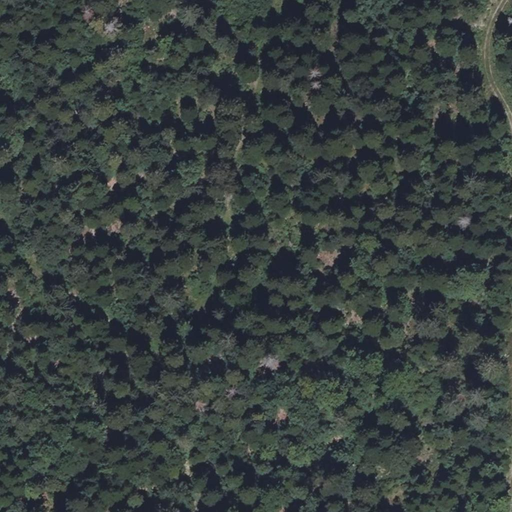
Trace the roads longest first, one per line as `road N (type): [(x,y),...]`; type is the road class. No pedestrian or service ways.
road 1 (track): [(154,349),(207,308),(230,268),(234,162),(274,0)]
road 2 (track): [(511,119),(487,68),(492,20),(507,0)]
